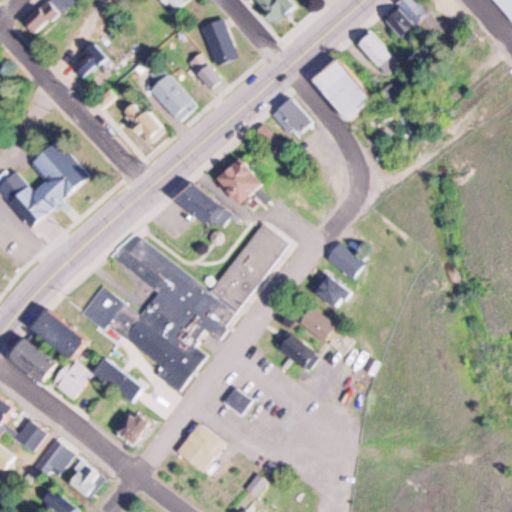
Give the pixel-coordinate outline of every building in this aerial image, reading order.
[(39,31),(74,0),(46,0),(27,17),(39,31)] [(164,0),(190,0),(176,13),(164,0)] [(255,0),(293,0),(297,4),(275,22),(255,0)] [(400,7),(408,0),(421,0),(432,13),(416,27),(400,7)] [(511,15),(498,0),(511,0),(511,15)] [(391,23),(400,15),(412,29),(402,37),(391,23)] [(217,62),(203,26),(228,17),(241,54),(217,62)] [(360,44),(374,32),(394,56),(380,68),(360,44)] [(88,78),(112,55),(97,40),(86,50),(91,56),(78,68),(88,78)] [(217,89),(227,81),(203,53),(193,62),(217,89)] [(317,79),(343,57),(377,97),(351,119),(317,79)] [(156,91),(186,121),(202,106),(172,75),(156,91)] [(148,141),(124,111),(140,98),(164,128),(148,141)] [(278,113),(296,98),(316,121),(297,137),(278,113)] [(258,130),(278,154),(287,146),(267,123),(258,130)] [(37,225),(92,175),(58,137),(31,161),(47,179),(35,189),(19,171),(2,186),(37,225)] [(237,154),(263,182),(242,202),(215,175),(237,154)] [(177,199),(195,184),(224,206),(210,226),(177,199)] [(140,230),(215,287),(269,221),(301,244),(223,341),(210,332),(202,345),(215,354),(187,385),(114,324),(107,329),(85,311),(108,283),(143,314),(160,291),(114,255),(140,230)] [(333,258),(346,241),(372,263),(358,279),(333,258)] [(317,290),(331,272),(352,289),(338,307),(317,290)] [(304,321),(330,342),(342,327),(316,307),(304,321)] [(83,357),(95,338),(57,314),(40,330),(83,357)] [(284,347),(295,333),(322,355),(311,369),(284,347)] [(46,381),(58,363),(24,339),(11,356),(46,381)] [(107,357),(149,388),(138,404),(95,373),(107,357)] [(56,382),(73,360),(95,378),(78,400),(56,382)] [(230,401),(242,387),(258,401),(247,415),(230,401)] [(0,396),(15,406),(0,428),(0,396)] [(135,443),(150,423),(132,410),(117,430),(135,443)] [(18,437),(32,419),(52,434),(38,452),(18,437)] [(182,451),(204,423),(230,443),(208,471),(182,451)] [(44,457),(61,436),(80,453),(63,473),(44,457)] [(0,462),(0,442),(19,457),(9,470),(0,462)] [(71,481),(88,459),(111,478),(94,499),(71,481)] [(263,495),(274,479),(263,471),(252,487),(263,495)] [(59,490),(83,508),(79,511),(61,511),(49,503),(59,490)]
